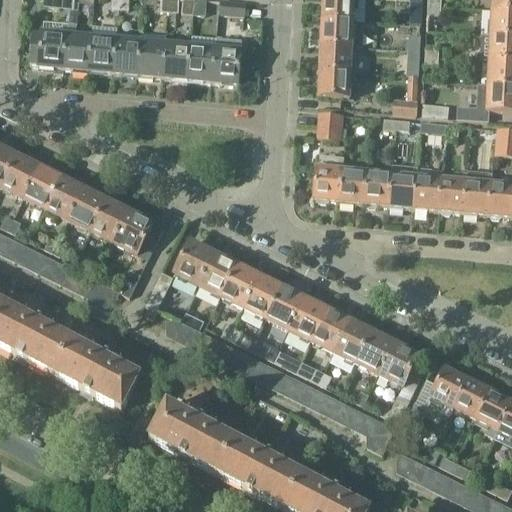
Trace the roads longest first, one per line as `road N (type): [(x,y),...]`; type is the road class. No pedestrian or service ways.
road 1 (residential): [(0,101),(268,236)]
road 2 (residential): [(0,99),(277,125)]
road 3 (residential): [(268,236),(511,355)]
road 4 (residential): [(511,255),(268,236)]
road 5 (primary): [(137,511),(0,438)]
road 6 (residential): [(277,125),(282,0)]
